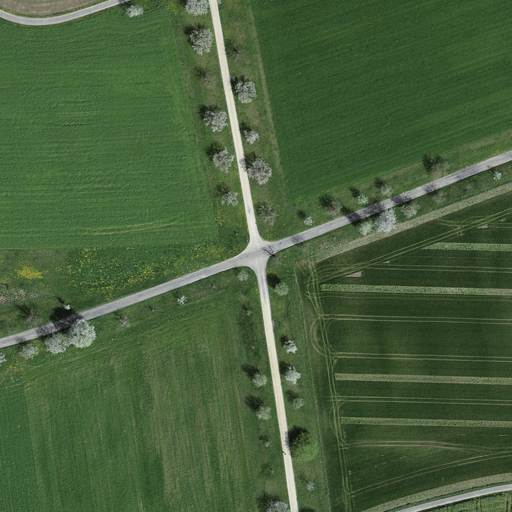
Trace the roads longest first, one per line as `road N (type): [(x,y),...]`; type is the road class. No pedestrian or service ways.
road 1 (residential): [(511,157),(0,341)]
road 2 (track): [(296,511),(212,0)]
road 3 (track): [(0,16),(40,24),(125,0)]
